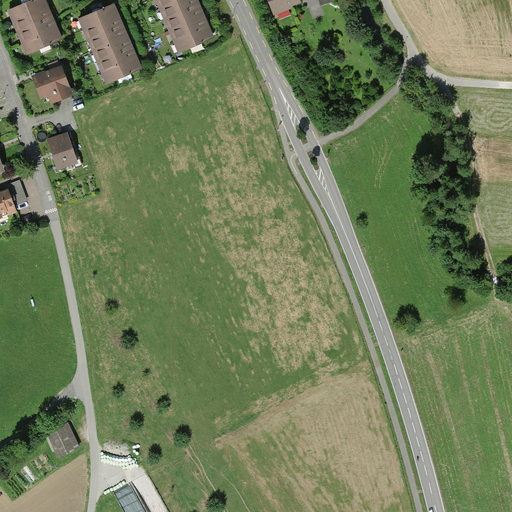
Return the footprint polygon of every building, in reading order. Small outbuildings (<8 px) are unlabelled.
[(45,0),(36,0),(9,12),(27,54),(63,39),(59,30),(55,22),(50,11),(46,2),(45,0)] [(154,0),(178,53),(215,37),(213,31),(209,22),(204,11),(199,1),(198,0),(154,0)] [(301,2),(300,0),(268,0),(274,15),(291,8),(290,6),(301,2)] [(115,3),(79,19),(107,83),(142,68),(139,61),(135,51),(129,38),(127,33),(122,21),(119,13),(115,3)] [(62,65),(32,77),(41,100),(49,97),(52,104),(74,95),(62,65)] [(70,128),(49,135),(60,165),(80,157),(70,128)] [(0,186),(0,210),(8,207),(10,211),(20,208),(18,202),(30,197),(23,178),(0,186)] [(68,423),(47,433),(58,457),(79,447),(68,423)]
